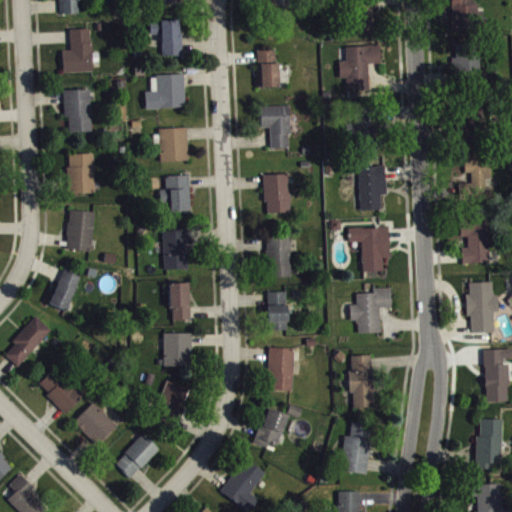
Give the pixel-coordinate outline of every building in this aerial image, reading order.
[(60,0),(61,18),(81,18),(80,0),(60,0)] [(186,0),(163,0),(163,6),(185,8),(186,0)] [(295,0),(265,0),(265,2),(290,13),(295,0)] [(452,0),(453,36),(476,36),(475,0),(452,0)] [(183,60),(183,24),(153,25),(153,39),(163,39),(163,60),(183,60)] [(94,76),(93,33),(71,33),(72,55),(64,55),(64,77),(94,76)] [(347,51),(348,65),(341,66),(342,83),(348,82),(349,100),(371,99),(370,68),(382,68),(381,49),(347,51)] [(279,54),(260,55),(261,91),(280,91),(279,54)] [(458,86),(483,85),(482,60),(457,61),(458,86)] [(147,96),(147,113),(187,112),(186,79),(153,80),(153,96),(147,96)] [(70,136),(93,136),(92,93),(65,94),(66,122),(70,122),(70,136)] [(484,106),(463,105),(461,147),(483,148),(484,106)] [(272,152),(292,152),(291,110),(262,111),(263,132),(272,132),(272,152)] [(379,154),(372,119),(355,123),(362,157),(379,154)] [(162,166),(190,165),(188,132),(161,133),(162,166)] [(71,198),(97,197),(96,158),(70,158),(71,198)] [(466,164),(466,176),(473,176),(474,188),(462,188),(463,204),(496,202),(495,192),(488,192),(487,183),(494,183),(492,162),(466,164)] [(382,214),(382,199),(388,199),(387,170),(361,171),(361,214),(382,214)] [(292,216),(291,178),(265,179),(267,217),(292,216)] [(192,215),(191,180),(167,180),(168,194),(161,194),(162,208),(170,208),(170,215),(192,215)] [(96,215),(70,214),(69,254),(94,255),(96,215)] [(491,267),(490,227),(462,228),(462,241),(469,241),(470,252),(464,252),(464,268),(491,267)] [(391,261),(390,231),(351,232),(351,246),(363,246),(364,276),(385,275),(385,262),(391,261)] [(165,235),(166,274),(189,273),(188,249),(193,249),(193,234),(165,235)] [(293,281),(292,240),(268,241),(270,282),(293,281)] [(82,281),(65,274),(51,308),(68,315),(82,281)] [(473,337),(496,336),(495,316),(500,315),(500,299),(495,299),(494,286),(471,287),(471,298),(468,298),(469,321),(473,321),(473,337)] [(172,325),(192,324),(191,287),(172,288),(172,325)] [(383,337),(382,312),(394,311),(393,292),(375,292),(375,297),(358,298),(358,309),(351,309),(352,325),(359,325),(360,338),(383,337)] [(270,335),(290,334),(289,296),(269,296),(270,335)] [(19,371),(53,335),(38,320),(13,346),(17,349),(7,359),(19,371)] [(194,338),(166,337),(165,371),(193,371),(194,338)] [(295,394),(296,353),(271,352),(270,394),(295,394)] [(509,367),(505,367),(504,354),(486,354),(487,407),(510,406),(509,367)] [(355,412),(376,411),(374,359),(351,360),(352,395),(355,395),(355,412)] [(40,389),(67,416),(84,400),(56,373),(40,389)] [(159,414),(182,420),(189,392),(166,386),(159,414)] [(119,430),(95,406),(75,426),(98,450),(119,430)] [(290,419),(267,412),(255,447),(269,452),(271,447),(280,450),(290,419)] [(505,424),(482,423),(482,440),(478,440),(477,472),(503,473),(505,424)] [(347,440),(343,475),(369,478),(375,430),(353,427),(352,440),(347,440)] [(117,468),(133,483),(161,454),(144,438),(117,468)] [(0,485),(15,471),(0,455),(0,485)] [(223,496),(243,511),(255,511),(261,504),(251,497),(267,477),(248,463),(223,496)] [(17,511),(47,511),(31,496),(36,491),(22,479),(11,490),(17,496),(9,504),(17,511)] [(501,511),(501,488),(473,489),(474,501),(477,500),(477,511),(501,511)] [(339,496),(338,511),(361,511),(362,496),(339,496)]
